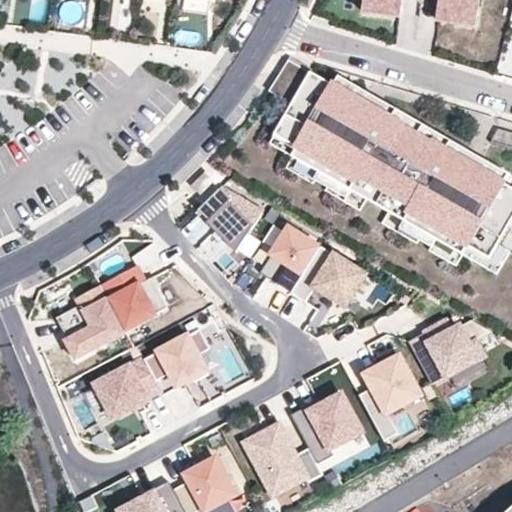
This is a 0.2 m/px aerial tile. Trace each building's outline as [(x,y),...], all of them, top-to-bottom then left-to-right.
[(366,0),(365,13),(401,18),(403,0),(366,0)] [(441,0),(439,21),(477,27),(480,0),(441,0)] [(333,85),(290,60),(271,92),(294,105),(271,144),(465,256),(499,276),(511,253),(511,251),(500,245),(511,224),(511,187),(505,184),(511,175),(338,76),(333,85)] [(465,256),(271,144),(265,156),(458,267),(465,256)] [(216,180),(207,171),(192,187),(201,195),(216,180)] [(263,215),(223,188),(200,210),(210,222),(208,223),(236,255),(263,215)] [(295,292),(323,247),(292,227),(263,272),(295,292)] [(368,274),(324,246),(323,247),(295,292),(308,301),(318,287),(348,306),(368,274)] [(103,285),(127,330),(170,307),(154,277),(147,281),(138,265),(103,284),(103,285)] [(78,359),(128,332),(127,330),(103,285),(78,298),(82,304),(59,317),(67,332),(79,325),(83,332),(70,338),(67,340),(78,359)] [(411,342),(435,385),(487,357),(479,341),(472,345),(462,327),(454,332),(449,322),(432,331),(434,335),(429,338),(427,334),(411,342)] [(70,338),(83,332),(79,325),(67,332),(70,338)] [(203,329),(146,359),(158,381),(172,373),(179,387),(194,378),(196,382),(210,374),(200,355),(213,348),(203,329)] [(361,395),(386,441),(400,434),(389,413),(423,396),(402,356),(367,375),(375,388),(361,395)] [(146,359),(97,384),(115,418),(150,400),(148,396),(162,389),(158,381),(146,359)] [(309,407),(293,415),(311,448),(320,465),(336,456),(332,450),(365,433),(344,394),(312,412),(309,407)] [(281,424),(247,443),(275,496),(308,478),(311,482),(325,475),(320,465),(311,448),(297,456),(281,424)] [(237,495),(218,458),(187,475),(191,481),(175,490),(187,511),(198,511),(205,508),(207,511),(237,495)] [(187,511),(175,490),(170,481),(151,491),(154,496),(124,511),(187,511)]
